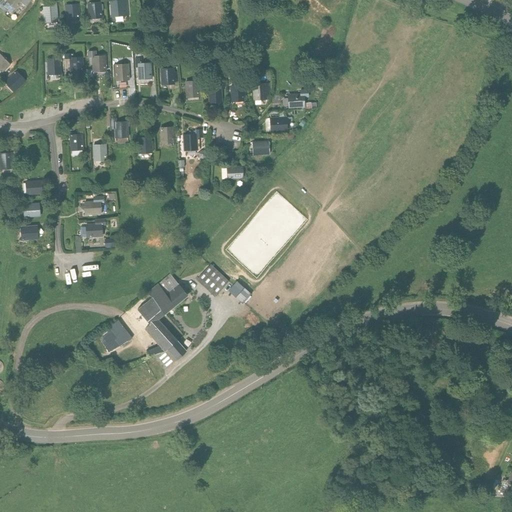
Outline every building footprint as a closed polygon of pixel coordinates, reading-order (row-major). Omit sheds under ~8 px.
[(28,1),(27,0),(10,0),(7,5),(18,13),(28,1)] [(31,0),(26,7),(30,10),(35,3),(31,0)] [(344,0),(317,0),(334,13),(344,0)] [(130,20),(130,4),(112,5),(113,21),(130,20)] [(104,22),(103,6),(89,7),(90,23),(104,22)] [(81,25),(80,8),(66,9),(67,26),(81,25)] [(60,26),(59,9),(44,10),(45,27),(60,26)] [(0,80),(12,70),(0,57),(0,80)] [(107,60),(94,61),(95,77),(108,76),(107,60)] [(86,77),(84,61),(71,62),(72,79),(86,77)] [(62,62),(48,63),(49,80),(63,80),(62,62)] [(144,62),(137,62),(138,73),(140,73),(140,84),(154,84),(154,68),(144,68),(144,62)] [(130,69),(117,69),(118,86),(131,85),(130,69)] [(176,73),(163,74),(164,90),(177,90),(177,87),(181,87),(181,77),(177,77),(176,73)] [(28,85),(18,75),(6,88),(15,97),(28,85)] [(205,85),(188,86),(189,102),(206,101),(205,85)] [(273,89),(256,89),(257,106),(271,105),(271,101),(274,101),(273,89)] [(252,90),(234,90),(234,107),(248,107),(248,98),(252,98),(252,90)] [(224,92),(211,92),(212,109),(225,108),(224,92)] [(308,99),(292,99),(292,103),(292,111),(292,113),(309,113),(308,99)] [(290,123),(274,124),(274,125),(275,138),(291,137),(290,123)] [(119,124),(112,124),(112,135),(117,135),(117,144),(131,143),(130,127),(119,127),(119,124)] [(177,133),(163,133),(163,149),(178,149),(177,133)] [(191,140),(185,140),(187,157),(201,156),(200,144),(206,143),(205,133),(190,134),(191,140)] [(87,156),(86,139),(71,140),(72,157),(87,156)] [(154,142),(140,143),(141,159),(155,159),(154,142)] [(273,147),(256,148),(256,161),(274,161),(273,147)] [(109,150),(94,151),(95,167),(110,167),(109,150)] [(15,174),(14,158),(0,159),(1,175),(15,174)] [(246,171),(230,172),(230,186),(247,185),(246,171)] [(44,186),(26,187),(27,202),(45,200),(44,186)] [(95,208),(86,208),(87,221),(104,221),(103,209),(106,209),(106,202),(95,203),(95,208)] [(41,209),(24,211),(25,224),(42,223),(41,209)] [(97,229),(87,230),(88,244),(105,243),(105,232),(108,232),(108,225),(97,225),(97,229)] [(39,232),(21,233),(22,247),(40,246),(39,232)] [(117,246),(107,246),(108,254),(118,253),(117,246)] [(228,289),(210,273),(196,289),(214,305),(228,289)] [(189,303),(172,282),(150,300),(154,304),(140,316),(152,331),(147,335),(152,341),(164,331),(161,327),(189,303)] [(251,301),(236,289),(228,299),(243,311),(251,301)] [(129,338),(120,327),(111,334),(125,352),(137,344),(132,337),(129,338)] [(164,331),(152,341),(163,354),(176,369),(189,357),(164,331)] [(144,352),(139,345),(134,349),(140,355),(144,352)] [(123,354),(120,349),(109,355),(112,360),(123,354)] [(176,369),(163,354),(154,361),(167,376),(176,369)]
